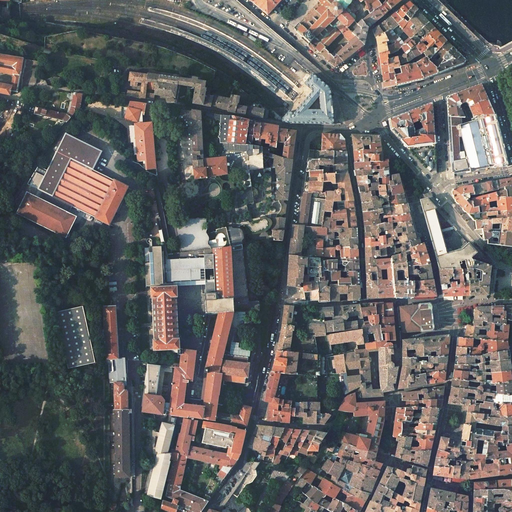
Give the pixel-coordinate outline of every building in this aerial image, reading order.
[(251,0),(251,1),(268,15),(276,5),(270,0),(251,0)] [(294,28),(296,30),(295,31),(302,37),(300,38),(301,39),(302,39),(308,44),(307,45),(314,51),(316,49),(320,53),(324,49),(332,41),(338,35),(341,32),(342,33),(354,21),(355,19),(355,16),(354,14),(356,11),(352,6),(348,8),(347,7),(350,4),(351,2),(351,1),(351,0),(317,0),(319,2),(318,3),(317,3),(317,4),(313,8),(313,9),(308,14),(307,14),(304,19),(306,20),(301,25),(299,23),(294,28)] [(378,2),(376,0),(363,0),(364,0),(366,6),(365,7),(365,10),(368,10),(370,14),(377,8),(381,5),(378,2)] [(388,0),(390,2),(387,4),(391,9),(401,0),(388,0)] [(383,15),(391,9),(387,4),(385,1),(381,5),(377,8),(383,16),(383,15)] [(403,17),(407,13),(413,6),(409,2),(396,12),(401,19),(403,17)] [(407,13),(403,17),(408,21),(417,11),(413,7),(413,6),(407,13)] [(367,28),(383,16),(377,8),(370,14),(367,16),(362,21),(367,28)] [(398,51),(401,48),(405,45),(409,41),(428,23),(417,11),(408,21),(403,17),(401,19),(397,23),(391,16),(385,21),(390,28),(383,33),(388,42),(389,41),(393,40),(395,44),(391,45),(389,46),(387,47),(388,53),(389,55),(398,51)] [(401,19),(396,12),(391,16),(397,23),(401,19)] [(354,21),(342,33),(351,43),(356,38),(352,34),(359,27),(357,25),(358,24),(354,21)] [(359,27),(352,34),(356,38),(363,46),(364,45),(367,28),(362,21),(358,24),(357,25),(359,27)] [(378,26),(382,33),(383,33),(390,28),(385,21),(378,26)] [(409,41),(416,46),(434,29),(428,23),(409,41)] [(376,38),(382,33),(378,26),(373,31),(376,38)] [(430,46),(434,41),(440,35),(434,29),(416,46),(423,53),(427,49),(430,46)] [(247,71),(273,91),(277,88),(266,78),(253,68),(232,55),(213,45),(196,37),(185,32),(183,37),(197,43),(211,49),(229,58),(247,71)] [(376,39),(379,54),(388,53),(387,47),(387,44),(386,43),(388,42),(383,33),(382,33),(376,38),(376,39)] [(338,35),(332,41),(337,46),(342,42),(342,39),(338,35)] [(446,42),(440,35),(434,41),(430,46),(427,49),(423,53),(426,57),(429,61),(446,42)] [(343,61),(363,46),(356,38),(351,43),(344,48),(337,55),(337,56),(343,61)] [(407,54),(416,46),(409,41),(405,45),(401,48),(405,54),(407,56),(407,54)] [(444,56),(452,48),(451,47),(446,42),(429,61),(436,69),(443,61),(444,56)] [(341,45),(334,51),(337,55),(344,48),(341,45)] [(407,54),(407,56),(410,60),(414,57),(423,53),(416,46),(407,54)] [(462,65),(464,64),(465,61),(453,49),(452,48),(444,56),(443,61),(436,69),(438,74),(462,65)] [(320,53),(329,62),(334,58),(330,55),(324,49),(320,53)] [(379,54),(380,65),(387,64),(387,60),(388,60),(387,55),(389,55),(388,53),(379,54)] [(18,58),(9,57),(0,54),(0,93),(10,95),(10,94),(11,91),(17,92),(23,59),(18,58)] [(399,65),(407,62),(410,60),(407,56),(405,54),(403,55),(402,55),(397,56),(397,58),(399,65)] [(335,67),(343,61),(337,56),(334,58),(329,62),(335,67)] [(415,64),(423,80),(437,75),(438,74),(436,69),(429,61),(426,57),(415,64)] [(380,65),(382,75),(393,73),(393,72),(392,70),(400,68),(399,67),(399,65),(397,58),(388,60),(387,60),(387,64),(380,65)] [(395,80),(396,86),(411,82),(423,80),(415,64),(399,67),(400,68),(400,70),(401,73),(394,76),(395,80)] [(156,89),(157,83),(158,83),(160,76),(147,74),(130,72),(129,81),(131,81),(137,82),(141,83),(147,84),(147,88),(155,89),(156,89)] [(382,75),(383,82),(395,80),(394,76),(393,73),(382,75)] [(330,89),(312,75),(304,84),(313,91),(306,99),(293,115),(289,111),(283,118),(272,108),(269,112),(267,119),(291,123),(322,124),(333,125),(332,114),(333,114),(332,107),(332,105),(331,100),(330,89)] [(157,83),(156,89),(155,89),(154,94),(154,95),(155,95),(174,98),(174,99),(175,99),(177,84),(184,86),(195,88),(192,104),(203,105),(204,98),(206,89),(204,88),(205,84),(205,82),(197,81),(197,79),(197,78),(193,78),(192,78),(192,80),(178,78),(177,78),(160,76),(158,83),(157,83)] [(385,88),(396,86),(395,80),(383,82),(384,89),(385,88)] [(179,101),(182,102),(184,86),(177,84),(175,99),(177,100),(179,101)] [(456,94),(460,104),(464,103),(467,104),(468,107),(487,100),(480,85),(479,85),(457,93),(456,94)] [(148,93),(146,93),(141,92),(127,90),(127,96),(132,96),(132,97),(140,98),(141,98),(142,98),(154,100),(155,95),(154,95),(154,94),(148,93)] [(67,115),(39,108),(37,115),(66,122),(67,122),(71,118),(71,117),(73,115),(74,113),(76,112),(78,110),(80,107),(80,106),(82,95),(74,93),(70,106),(67,115)] [(446,99),(448,117),(463,118),(459,107),(460,104),(456,94),(446,97),(446,99)] [(203,105),(211,107),(211,105),(212,96),(209,95),(208,98),(204,98),(203,105)] [(230,99),(213,96),(212,96),(211,105),(218,108),(221,109),(227,110),(230,99)] [(238,97),(231,96),(230,99),(227,110),(227,111),(235,113),(237,106),(239,98),(239,97),(238,97)] [(468,107),(473,117),(493,113),(487,100),(468,107)] [(146,104),(130,101),(125,119),(137,122),(139,114),(144,115),(152,117),(151,105),(146,104)] [(409,111),(407,112),(411,124),(412,124),(420,121),(422,126),(433,123),(432,104),(432,103),(431,103),(430,103),(409,111)] [(459,107),(463,118),(467,118),(464,109),(462,110),(460,104),(459,107)] [(247,107),(237,106),(235,113),(245,115),(247,107)] [(203,160),(200,112),(192,110),(171,107),(170,110),(180,112),(180,115),(178,116),(179,125),(179,126),(180,126),(182,126),(182,130),(184,130),(184,133),(183,135),(182,136),(181,138),(181,140),(181,142),(182,148),(183,153),(185,158),(184,160),(183,161),(182,161),(184,180),(195,179),(206,177),(207,181),(208,181),(209,202),(209,201),(210,200),(212,199),(213,199),(215,200),(216,201),(217,202),(217,203),(219,206),(222,208),(223,209),(225,209),(227,209),(228,209),(229,209),(230,208),(232,205),(233,203),(232,199),(231,195),(232,193),(232,188),(230,188),(229,181),(228,181),(226,180),(225,180),(223,178),(223,176),(223,175),(227,174),(225,157),(203,160)] [(263,110),(247,107),(245,115),(262,118),(263,110)] [(390,130),(409,129),(413,128),(413,127),(412,124),(411,124),(407,112),(390,119),(389,119),(388,119),(388,120),(390,130)] [(220,122),(222,122),(222,115),(219,114),(212,114),(207,113),(208,113),(208,116),(209,117),(209,120),(210,120),(212,121),(214,122),(216,121),(217,121),(220,122)] [(448,119),(450,153),(450,162),(451,162),(452,172),(453,172),(454,174),(492,167),(495,166),(495,165),(499,165),(500,165),(501,165),(504,163),(505,163),(493,114),(493,113),(473,117),(470,118),(467,118),(463,118),(448,117),(448,119)] [(222,122),(224,144),(226,144),(226,147),(240,148),(242,148),(244,146),(244,144),(245,142),(244,142),(245,137),(246,134),(246,131),(248,121),(229,116),(222,115),(222,122)] [(247,143),(251,144),(252,137),(254,122),(248,121),(246,131),(249,132),(249,134),(246,134),(245,137),(248,138),(247,143)] [(278,129),(278,127),(260,123),(258,145),(260,145),(261,139),(266,139),(265,143),(269,144),(269,146),(276,148),(277,142),(278,129)] [(420,136),(434,136),(433,123),(422,126),(423,129),(418,131),(420,136)] [(400,141),(411,139),(420,137),(420,136),(418,131),(414,132),(414,127),(413,127),(413,128),(409,129),(390,130),(400,141)] [(296,131),(278,129),(277,142),(280,142),(284,143),(283,157),(282,158),(292,160),(293,150),(294,150),(295,141),(296,131)] [(47,170),(38,166),(37,168),(34,171),(26,183),(41,191),(72,207),(86,214),(85,217),(89,219),(91,216),(92,216),(109,225),(128,187),(93,170),(102,151),(65,133),(47,170)] [(153,133),(139,134),(141,152),(142,155),(143,155),(143,157),(149,156),(149,158),(155,157),(153,133)] [(323,151),(346,152),(344,140),(340,135),(322,134),(322,136),(321,151),(323,151)] [(353,150),(362,151),(363,151),(362,145),(360,135),(352,135),(351,135),(353,150)] [(362,145),(369,144),(369,143),(380,144),(379,137),(379,136),(378,136),(362,136),(360,135),(362,145)] [(411,139),(400,141),(407,147),(435,144),(434,136),(420,136),(420,137),(411,139)] [(212,146),(213,149),(213,150),(214,150),(215,152),(216,153),(217,153),(219,153),(220,153),(222,152),(222,151),(223,149),(223,147),(222,147),(221,147),(220,143),(219,143),(218,142),(217,141),(216,140),(215,140),(213,141),(213,142),(212,144),(212,146)] [(363,155),(381,155),(380,144),(369,143),(369,144),(370,149),(370,151),(367,151),(363,151),(362,151),(363,155)] [(435,144),(407,147),(432,175),(433,174),(436,173),(435,144)] [(269,149),(268,148),(262,147),(258,146),(247,145),(248,156),(249,156),(249,170),(251,179),(252,179),(254,176),(258,177),(261,176),(264,173),(263,169),(263,167),(263,155),(262,152),(270,154),(269,153),(269,152),(269,150),(269,149)] [(353,150),(354,162),(363,162),(363,155),(362,151),(353,150)] [(306,168),(306,172),(309,171),(322,170),(323,176),(328,176),(329,169),(333,169),(333,175),(347,174),(346,152),(323,151),(324,159),(314,159),(308,159),(307,162),(307,163),(307,168),(306,168)] [(291,167),(292,160),(282,158),(270,154),(269,157),(273,158),(274,158),(273,167),(275,167),(276,174),(278,174),(278,179),(277,179),(277,181),(278,181),(278,185),(277,185),(277,187),(278,187),(278,191),(277,191),(276,199),(287,200),(291,167)] [(363,155),(363,162),(368,162),(368,158),(369,158),(370,158),(370,157),(371,157),(371,161),(369,161),(369,162),(370,162),(382,163),(381,155),(363,155)] [(370,162),(370,170),(372,169),(373,169),(374,169),(374,170),(375,171),(388,169),(387,161),(382,163),(370,162)] [(375,172),(374,172),(378,172),(378,173),(378,174),(377,174),(377,176),(377,178),(389,177),(389,176),(388,169),(375,171),(375,172)] [(350,187),(347,174),(333,175),(328,176),(323,176),(322,170),(309,171),(309,177),(318,177),(319,182),(315,182),(309,182),(305,182),(304,187),(303,193),(308,193),(322,194),(322,191),(322,186),(323,186),(322,186),(322,182),(329,182),(331,185),(337,184),(338,189),(337,191),(336,190),(335,190),(334,190),(334,191),(334,192),(329,192),(326,193),(323,194),(325,202),(332,202),(353,201),(350,187)] [(377,178),(377,183),(379,183),(380,186),(385,186),(390,185),(392,185),(400,184),(398,175),(392,176),(392,178),(389,178),(389,177),(377,178)] [(356,177),(358,185),(368,184),(370,184),(377,183),(377,178),(377,176),(372,176),(371,176),(372,181),(369,182),(369,180),(367,180),(366,176),(356,177)] [(504,188),(504,189),(504,191),(511,188),(511,178),(509,179),(496,181),(497,189),(504,188)] [(473,195),(497,189),(496,181),(472,186),(473,195)] [(244,188),(247,204),(251,203),(251,204),(252,204),(253,204),(254,204),(254,203),(254,202),(255,202),(256,201),(256,200),(255,199),(255,198),(256,197),(257,196),(258,195),(258,194),(258,193),(258,192),(257,190),(257,189),(255,188),(254,187),(253,187),(253,184),(252,183),(251,182),(252,187),(244,188)] [(358,185),(359,193),(378,190),(378,186),(380,186),(379,183),(377,183),(370,184),(371,188),(370,188),(369,188),(368,188),(368,184),(358,185)] [(331,185),(332,191),(329,191),(329,192),(334,192),(334,191),(334,190),(335,190),(336,190),(337,191),(338,189),(337,184),(331,185)] [(378,190),(379,198),(387,197),(388,197),(388,193),(388,192),(391,192),(391,193),(391,196),(403,194),(400,184),(392,185),(390,185),(390,187),(388,187),(387,189),(387,191),(386,191),(385,186),(380,186),(378,186),(378,190)] [(472,186),(452,189),(453,198),(467,214),(478,213),(477,208),(477,207),(472,209),(472,201),(469,202),(468,199),(469,198),(469,197),(469,196),(473,195),(472,186)] [(497,198),(511,197),(511,188),(504,191),(496,193),(497,198)] [(68,214),(72,207),(41,191),(37,198),(68,214)] [(359,193),(361,203),(377,201),(377,199),(376,198),(376,197),(375,197),(374,191),(359,193)] [(26,193),(17,212),(65,236),(67,236),(68,235),(68,234),(68,233),(68,232),(67,229),(68,227),(66,220),(68,214),(37,198),(26,193)] [(301,210),(299,226),(309,227),(316,228),(322,228),(327,228),(329,228),(329,219),(322,218),(323,213),(330,213),(330,211),(331,206),(332,202),(325,202),(323,194),(322,194),(308,193),(303,193),(301,210)] [(477,207),(477,208),(480,208),(480,213),(488,212),(490,212),(511,210),(511,197),(497,198),(496,193),(471,199),(472,201),(472,209),(477,207)] [(389,205),(389,207),(406,204),(403,194),(391,196),(388,197),(387,197),(387,198),(389,198),(390,200),(391,200),(392,200),(393,201),(388,202),(389,205)] [(361,203),(362,212),(373,211),(381,209),(382,209),(389,207),(389,205),(381,207),(380,205),(382,204),(382,203),(388,202),(387,198),(387,197),(379,198),(379,200),(377,201),(361,203)] [(447,254),(442,236),(439,227),(435,209),(436,208),(427,198),(420,200),(423,212),(424,212),(439,268),(439,269),(451,270),(462,269),(467,269),(472,268),(473,260),(471,258),(477,253),(468,243),(468,244),(467,245),(466,244),(462,247),(463,248),(462,249),(447,254)] [(330,213),(329,219),(329,228),(328,229),(357,228),(353,201),(332,202),(331,206),(333,205),(335,205),(335,210),(333,210),(330,211),(330,213)] [(391,215),(408,213),(406,204),(389,207),(382,209),(382,213),(383,217),(391,215)] [(362,212),(364,226),(383,223),(383,217),(380,217),(377,217),(377,216),(378,216),(378,215),(377,215),(377,214),(382,213),(382,209),(381,209),(373,211),(362,212)] [(473,220),(474,220),(473,221),(475,221),(483,220),(500,219),(511,217),(511,210),(490,212),(488,212),(480,213),(478,213),(467,214),(473,220)] [(383,217),(383,223),(386,223),(386,218),(391,217),(391,218),(387,219),(388,223),(391,223),(397,223),(411,222),(408,213),(391,215),(383,217)] [(75,217),(68,214),(66,220),(68,227),(67,229),(68,232),(75,217)] [(248,223),(246,224),(248,232),(254,232),(259,231),(264,230),(269,227),(272,225),(272,221),(270,219),(268,219),(267,218),(265,217),(261,218),(259,218),(259,220),(255,221),(251,222),(249,223),(248,223)] [(284,231),(285,218),(280,217),(276,217),(271,218),(272,221),(272,225),(272,229),(272,231),(284,231)] [(511,217),(500,219),(500,223),(499,230),(499,232),(511,232),(511,217)] [(172,254),(210,249),(206,234),(203,218),(166,223),(172,254)] [(500,219),(483,220),(484,222),(484,226),(481,229),(482,232),(499,232),(499,230),(491,229),(492,224),(500,223),(500,219)] [(483,220),(473,221),(474,229),(475,229),(476,229),(481,229),(484,226),(482,226),(481,223),(484,222),(483,220)] [(396,230),(412,227),(412,226),(411,222),(397,223),(397,226),(396,226),(396,227),(392,227),(391,223),(388,223),(386,223),(383,223),(384,231),(384,232),(396,230)] [(364,226),(364,239),(378,238),(377,234),(378,234),(379,234),(380,233),(380,231),(384,231),(383,223),(364,226)] [(292,225),(289,253),(305,255),(306,256),(307,253),(305,253),(300,253),(301,246),(302,239),(303,232),(309,232),(309,227),(299,226),(292,225)] [(242,245),(240,226),(234,227),(226,229),(226,227),(216,229),(216,231),(206,234),(210,249),(213,249),(231,247),(242,245)] [(384,236),(385,241),(386,240),(397,237),(396,233),(402,232),(402,236),(414,233),(412,227),(396,230),(384,232),(384,236)] [(328,229),(329,228),(327,228),(326,235),(328,235),(328,240),(332,240),(340,239),(357,237),(357,228),(328,229)] [(475,230),(484,241),(482,232),(481,229),(476,229),(475,229),(475,230)] [(274,240),(282,241),(284,231),(272,231),(272,235),(272,237),(272,240),(274,240)] [(482,232),(484,241),(488,241),(487,244),(497,245),(511,247),(511,244),(511,232),(499,232),(482,232)] [(402,236),(399,237),(397,237),(386,240),(386,245),(386,247),(394,245),(401,243),(416,239),(414,233),(402,236)] [(376,246),(386,245),(386,240),(385,241),(384,236),(378,238),(364,239),(365,248),(376,246)] [(340,247),(352,247),(354,249),(357,250),(357,237),(340,239),(340,245),(339,246),(340,246),(340,247)] [(386,247),(386,256),(387,256),(387,255),(396,253),(403,250),(404,253),(410,251),(409,248),(420,244),(418,238),(416,239),(401,243),(402,247),(400,248),(401,249),(395,250),(394,245),(386,247)] [(307,253),(306,256),(307,256),(316,256),(316,242),(308,240),(307,246),(307,253)] [(322,249),(322,256),(326,257),(328,257),(331,257),(335,256),(335,255),(334,250),(336,249),(335,247),(336,246),(332,247),(332,240),(328,240),(327,240),(326,248),(325,248),(325,249),(322,249)] [(406,263),(407,267),(413,267),(419,266),(430,264),(423,243),(420,244),(409,248),(410,251),(404,253),(405,253),(404,253),(405,255),(409,254),(412,261),(406,263)] [(205,269),(214,268),(215,282),(205,283),(206,293),(205,293),(206,313),(211,313),(222,312),(234,311),(233,303),(240,303),(249,302),(248,299),(248,298),(243,249),(242,245),(231,247),(213,249),(213,253),(204,254),(205,269)] [(386,256),(386,247),(386,245),(376,246),(365,248),(365,258),(372,257),(376,257),(386,256)] [(152,252),(149,252),(149,263),(145,263),(146,286),(151,286),(151,288),(163,287),(162,259),(161,246),(152,247),(152,252)] [(335,256),(331,257),(334,259),(341,259),(358,259),(358,254),(357,250),(354,249),(352,247),(340,247),(339,250),(340,256),(338,256),(335,256)] [(406,258),(405,255),(404,253),(391,257),(391,259),(396,297),(413,297),(414,289),(414,284),(414,281),(408,282),(408,275),(407,267),(406,263),(406,258)] [(163,287),(177,286),(205,283),(205,269),(204,254),(162,259),(163,287)] [(289,255),(287,286),(299,287),(299,282),(302,282),(302,275),(303,267),(309,267),(308,258),(297,257),(297,256),(289,255)] [(378,298),(376,260),(373,260),(372,257),(365,258),(367,298),(378,298)] [(312,295),(312,299),(318,299),(319,281),(320,281),(318,260),(308,258),(309,267),(309,276),(316,275),(315,277),(315,281),(311,282),(311,291),(312,295)] [(391,297),(396,297),(391,259),(387,259),(376,260),(378,298),(391,297)] [(358,261),(336,260),(328,260),(323,261),(323,270),(328,270),(328,271),(330,271),(340,271),(346,271),(359,271),(358,261)] [(475,295),(487,295),(490,266),(473,260),(472,268),(472,274),(473,283),(475,295)] [(407,267),(408,275),(414,274),(419,274),(431,272),(430,264),(419,266),(420,272),(418,272),(418,271),(416,270),(414,271),(413,267),(407,267)] [(439,268),(438,268),(440,277),(441,285),(450,284),(449,280),(450,279),(451,278),(450,277),(453,277),(451,270),(439,269),(439,268)] [(454,279),(450,279),(449,280),(450,284),(441,285),(443,296),(464,296),(463,282),(462,277),(462,269),(451,270),(453,277),(454,279)] [(330,271),(331,281),(333,281),(338,282),(337,285),(359,285),(359,271),(346,271),(347,279),(344,279),(342,278),(340,278),(340,271),(330,271)] [(408,275),(408,282),(414,281),(433,280),(431,272),(419,274),(419,276),(421,277),(419,278),(414,278),(414,274),(408,275)] [(414,289),(413,297),(430,296),(435,296),(436,296),(433,280),(414,281),(414,284),(417,284),(418,283),(418,289),(414,289)] [(318,299),(318,302),(319,302),(327,301),(329,301),(329,287),(326,287),(328,281),(325,281),(320,281),(319,281),(318,299)] [(329,287),(329,301),(339,301),(347,301),(352,300),(360,300),(359,285),(337,285),(333,284),(333,281),(331,281),(329,281),(329,287)] [(309,282),(303,283),(303,288),(303,292),(311,291),(311,282),(309,282)] [(163,287),(151,288),(151,298),(152,298),(153,311),(153,315),(153,327),(154,340),(153,340),(154,350),(171,349),(179,349),(179,347),(179,339),(178,339),(176,297),(177,297),(177,286),(163,287)] [(312,299),(312,295),(311,291),(303,292),(304,296),(305,300),(312,299)] [(363,322),(364,327),(368,327),(372,327),(371,326),(377,325),(377,318),(377,316),(375,303),(359,304),(362,317),(368,316),(369,321),(363,322)] [(375,303),(377,316),(379,316),(380,318),(393,317),(392,303),(382,303),(375,303)] [(418,305),(400,307),(402,333),(421,331),(422,331),(434,330),(433,329),(431,304),(431,303),(419,304),(418,304),(418,305)] [(333,321),(324,322),(325,329),(325,333),(354,328),(361,328),(364,327),(363,322),(362,317),(359,304),(359,305),(352,305),(332,306),(332,307),(332,316),(333,321)] [(284,305),(282,324),(291,326),(293,306),(284,305)] [(505,311),(505,320),(511,321),(511,318),(511,305),(503,306),(503,311),(505,311)] [(118,359),(115,306),(110,307),(104,307),(105,330),(103,331),(103,336),(106,336),(107,359),(111,359),(115,359),(118,359)] [(503,306),(492,307),(490,314),(491,314),(496,315),(500,315),(500,317),(501,318),(500,319),(505,320),(505,311),(503,311),(503,306)] [(60,312),(56,312),(66,368),(94,362),(82,307),(70,309),(60,312)] [(323,312),(324,317),(332,316),(332,307),(319,308),(318,308),(319,312),(323,312)] [(486,307),(476,307),(474,309),(473,326),(484,328),(485,322),(511,325),(511,321),(505,320),(500,319),(497,319),(491,318),(491,314),(490,314),(492,307),(486,307)] [(224,350),(234,311),(222,312),(218,316),(206,367),(205,367),(204,372),(208,373),(208,372),(211,358),(222,360),(247,363),(248,357),(249,353),(224,350)] [(381,323),(379,326),(380,326),(381,326),(394,325),(393,317),(380,318),(381,319),(381,323)] [(472,339),(480,340),(507,342),(507,338),(510,339),(511,325),(485,322),(484,328),(473,326),(467,325),(464,338),(472,339)] [(281,329),(276,351),(276,352),(276,351),(290,352),(290,350),(289,350),(292,330),(293,330),(294,327),(291,326),(282,324),(281,329)] [(368,327),(364,327),(361,328),(361,330),(365,343),(368,343),(373,342),(375,342),(382,341),(382,340),(382,336),(381,334),(380,326),(379,326),(377,325),(371,326),(372,327),(368,327)] [(382,340),(382,341),(385,341),(389,340),(395,340),(394,325),(381,326),(380,326),(381,334),(384,334),(385,339),(382,340)] [(309,327),(308,332),(315,333),(321,333),(320,336),(325,335),(325,333),(325,329),(309,327)] [(327,335),(330,344),(331,344),(356,341),(357,345),(365,344),(365,343),(361,330),(356,331),(327,335)] [(434,337),(421,338),(423,357),(428,356),(430,356),(429,352),(436,351),(436,356),(447,356),(448,343),(448,342),(448,341),(449,336),(448,335),(434,337)] [(464,338),(457,337),(456,347),(468,348),(468,352),(468,354),(468,356),(473,356),(488,353),(508,350),(507,342),(480,340),(480,345),(479,345),(478,346),(478,347),(472,346),(472,339),(464,338)] [(412,339),(402,340),(402,346),(402,347),(402,358),(418,357),(423,357),(421,338),(412,339)] [(365,344),(366,349),(367,349),(375,348),(378,347),(392,347),(394,347),(394,348),(396,348),(395,340),(389,340),(390,343),(386,343),(385,341),(382,341),(375,342),(373,342),(368,343),(365,343),(365,344)] [(378,347),(379,366),(390,362),(390,354),(392,354),(392,347),(378,347)] [(468,348),(456,347),(455,356),(468,356),(468,354),(467,354),(466,353),(465,353),(465,351),(468,352),(468,348)] [(245,383),(245,377),(208,372),(208,373),(204,400),(201,400),(190,398),(187,398),(189,381),(192,381),(196,351),(192,351),(182,349),(179,349),(171,349),(172,353),(178,352),(178,354),(181,354),(180,368),(175,367),(173,383),(173,384),(170,403),(164,402),(163,414),(165,415),(167,410),(169,411),(171,415),(177,416),(184,417),(188,418),(188,416),(202,419),(203,419),(211,420),(214,421),(223,422),(231,423),(246,427),(251,407),(241,405),(240,415),(233,414),(233,415),(223,413),(216,412),(216,409),(217,404),(224,405),(226,385),(223,384),(224,381),(238,382),(245,383)] [(346,377),(348,387),(348,392),(353,389),(358,386),(358,392),(358,393),(359,394),(359,397),(360,397),(362,397),(368,397),(374,396),(383,396),(382,394),(382,392),(381,389),(371,390),(370,384),(365,386),(364,384),(370,382),(369,370),(369,362),(370,361),(370,358),(368,358),(367,349),(366,349),(358,350),(354,350),(354,352),(343,354),(345,370),(346,369),(359,368),(360,375),(347,377),(346,377)] [(468,356),(455,356),(455,364),(469,364),(474,364),(474,359),(475,358),(477,360),(479,360),(480,363),(484,362),(483,359),(486,358),(487,356),(489,356),(489,361),(509,359),(508,350),(488,353),(473,356),(468,356)] [(272,372),(280,373),(289,374),(295,374),(295,373),(298,353),(290,352),(276,351),(276,352),(272,372)] [(334,356),(337,374),(345,373),(345,370),(343,354),(334,356)] [(418,357),(402,358),(402,366),(414,365),(430,364),(446,364),(447,356),(436,356),(430,356),(428,356),(428,362),(426,363),(425,361),(424,361),(422,360),(420,361),(418,361),(418,357)] [(125,358),(118,359),(115,359),(116,371),(109,373),(111,383),(126,382),(125,358)] [(222,360),(211,358),(208,372),(245,377),(247,377),(249,363),(247,363),(222,360)] [(490,372),(510,370),(509,359),(489,361),(484,362),(485,372),(490,372)] [(380,380),(381,389),(382,392),(389,391),(390,391),(391,390),(393,390),(391,382),(393,382),(398,366),(393,366),(393,364),(391,362),(390,362),(379,366),(380,380)] [(476,373),(477,372),(485,372),(484,362),(480,363),(478,363),(475,364),(474,364),(469,364),(455,364),(454,364),(454,370),(468,372),(475,373),(476,373)] [(158,392),(161,366),(147,364),(145,381),(143,394),(145,394),(144,396),(144,401),(143,404),(142,410),(144,412),(147,412),(153,413),(157,414),(163,414),(164,402),(164,400),(161,396),(157,396),(156,396),(156,391),(158,392)] [(420,374),(420,371),(426,371),(426,373),(429,373),(429,372),(437,372),(445,372),(446,364),(430,364),(414,365),(414,368),(415,375),(416,375),(418,374),(420,374)] [(414,365),(402,366),(400,377),(398,389),(408,387),(408,381),(415,380),(415,375),(409,375),(410,369),(414,368),(414,365)] [(468,372),(454,370),(453,374),(452,378),(465,381),(468,381),(474,381),(474,380),(467,379),(468,374),(472,375),(473,377),(475,377),(476,377),(476,373),(475,373),(468,372)] [(490,372),(485,372),(485,374),(491,374),(491,380),(485,380),(485,382),(493,383),(511,381),(510,375),(510,370),(490,372)] [(277,395),(274,395),(275,392),(280,373),(272,372),(271,371),(264,401),(269,402),(269,404),(267,420),(269,421),(272,421),(278,421),(280,422),(286,422),(289,422),(290,416),(290,409),(291,402),(284,401),(277,399),(278,397),(278,396),(277,396),(277,395)] [(445,372),(437,372),(429,372),(429,373),(426,373),(425,373),(426,384),(435,383),(443,381),(444,381),(445,372)] [(474,381),(480,382),(485,382),(485,380),(485,374),(485,372),(477,372),(476,373),(476,377),(475,380),(474,380),(474,381)] [(278,397),(284,398),(285,393),(289,374),(280,373),(275,392),(274,395),(277,395),(277,396),(278,396),(278,397)] [(416,375),(415,375),(415,380),(408,381),(408,387),(426,384),(425,373),(420,374),(418,374),(418,377),(416,377),(416,375)] [(451,387),(457,388),(460,389),(461,389),(475,391),(489,393),(493,393),(506,395),(511,394),(511,388),(511,381),(493,383),(485,382),(480,382),(480,384),(480,387),(478,386),(476,388),(467,387),(468,382),(468,381),(465,381),(456,379),(452,378),(451,387)] [(129,454),(132,454),(132,413),(132,409),(128,409),(128,390),(125,389),(123,382),(115,383),(115,404),(115,409),(113,409),(113,413),(115,413),(115,433),(115,445),(115,465),(114,466),(114,473),(116,473),(116,477),(118,477),(127,477),(129,477),(129,454)] [(432,387),(432,388),(424,389),(420,390),(420,391),(401,393),(401,401),(410,401),(418,401),(442,399),(443,386),(434,387),(432,387)] [(470,399),(474,400),(490,403),(495,403),(511,403),(511,394),(506,395),(493,393),(489,393),(475,391),(461,389),(460,389),(457,388),(451,387),(449,396),(470,399)] [(370,415),(369,421),(368,421),(367,423),(369,423),(366,434),(366,435),(366,436),(365,438),(358,436),(356,436),(355,435),(342,432),(340,441),(354,447),(376,452),(377,449),(383,424),(383,417),(384,402),(383,401),(355,403),(354,393),(347,396),(344,399),(342,404),(339,410),(343,411),(346,411),(353,412),(353,416),(359,416),(361,415),(367,415),(370,415)] [(448,403),(468,405),(469,404),(470,399),(449,396),(448,403)] [(418,401),(410,401),(410,407),(413,407),(418,407),(418,403),(422,403),(423,404),(424,404),(425,404),(425,408),(439,408),(439,409),(441,409),(441,403),(441,402),(442,399),(418,401)] [(474,400),(470,399),(469,404),(468,405),(467,411),(467,413),(478,414),(478,412),(479,411),(479,408),(491,409),(491,408),(492,407),(492,406),(493,406),(494,406),(495,406),(495,405),(495,403),(490,403),(474,400)] [(290,409),(290,416),(294,416),(303,417),(306,417),(306,402),(299,402),(299,408),(294,408),(294,409),(290,409)] [(306,417),(306,423),(309,424),(318,424),(320,424),(323,424),(324,424),(327,420),(329,418),(331,415),(329,414),(326,414),(325,415),(320,415),(319,402),(317,402),(306,402),(306,417)] [(491,408),(491,409),(495,410),(500,411),(500,415),(500,417),(511,416),(511,403),(495,403),(495,405),(499,406),(499,408),(499,409),(496,408),(495,408),(495,406),(494,406),(493,406),(492,406),(492,407),(491,408)] [(396,407),(392,436),(396,437),(397,435),(401,436),(401,432),(401,429),(402,423),(409,423),(410,423),(410,421),(410,420),(411,417),(412,415),(412,409),(413,407),(410,407),(402,408),(402,407),(396,407)] [(418,407),(413,407),(412,409),(421,410),(420,414),(416,413),(414,414),(414,415),(412,415),(411,417),(419,418),(418,421),(415,421),(410,420),(410,421),(410,423),(418,423),(436,424),(439,409),(439,408),(425,408),(418,407)] [(478,414),(467,413),(465,424),(470,425),(470,428),(475,429),(475,428),(476,422),(486,424),(487,417),(487,415),(483,414),(478,414)] [(511,416),(500,417),(500,418),(487,417),(486,424),(497,426),(502,426),(502,425),(511,426),(511,416)] [(175,423),(176,418),(171,417),(169,418),(168,421),(168,423),(164,422),(162,422),(161,425),(159,432),(159,434),(159,435),(158,437),(156,447),(155,447),(154,447),(153,451),(153,453),(154,454),(144,495),(147,495),(160,499),(162,494),(165,484),(166,480),(167,476),(171,461),(170,461),(170,459),(171,452),(168,453),(174,425),(175,423)] [(177,441),(189,444),(190,438),(194,439),(197,421),(184,418),(182,427),(180,433),(179,433),(177,441)] [(227,450),(240,454),(240,453),(245,431),(246,429),(237,428),(230,426),(222,425),(214,423),(203,422),(197,447),(211,450),(212,447),(227,450)] [(475,453),(481,454),(486,454),(488,445),(490,430),(475,428),(475,429),(470,428),(470,425),(465,424),(464,424),(461,441),(459,446),(469,446),(468,453),(474,453),(475,453)] [(258,425),(257,425),(248,447),(262,452),(261,455),(264,456),(265,450),(275,427),(258,425)] [(497,445),(501,445),(505,444),(511,443),(511,426),(502,425),(502,426),(501,431),(500,432),(490,430),(488,445),(497,445)] [(277,443),(278,440),(284,428),(275,427),(265,450),(264,456),(274,456),(274,450),(276,446),(277,443)] [(292,429),(284,428),(278,440),(280,441),(280,439),(282,440),(283,442),(286,442),(288,439),(292,429)] [(301,430),(292,429),(288,439),(290,439),(290,443),(286,442),(282,450),(280,450),(279,453),(288,456),(293,444),(295,441),(301,430)] [(309,430),(301,430),(295,441),(299,442),(298,443),(298,444),(299,446),(293,444),(288,456),(284,465),(291,465),(293,463),(290,462),(293,454),(296,455),(298,452),(309,430)] [(307,450),(317,431),(309,430),(298,452),(307,455),(312,455),(313,451),(307,450)] [(326,433),(317,431),(307,450),(313,451),(317,451),(319,444),(323,438),(322,438),(327,433),(326,433)] [(412,434),(401,432),(401,436),(411,437),(411,435),(416,435),(416,438),(432,441),(433,435),(418,434),(412,434)] [(411,437),(401,436),(397,435),(396,437),(396,440),(398,441),(397,446),(403,448),(408,450),(411,450),(412,451),(412,447),(409,447),(411,439),(414,440),(414,437),(411,437)] [(419,442),(419,446),(417,447),(412,447),(412,451),(417,451),(422,450),(430,450),(432,441),(416,438),(414,437),(414,440),(417,440),(417,441),(419,442)] [(458,453),(458,446),(459,446),(461,441),(440,437),(437,449),(455,453),(458,453)] [(357,455),(356,455),(374,461),(376,452),(354,447),(340,441),(339,440),(338,442),(342,444),(340,448),(341,449),(350,453),(353,454),(353,450),(359,451),(358,455),(357,454),(357,455)] [(189,444),(177,441),(176,446),(176,450),(172,449),(171,452),(170,459),(174,459),(170,476),(167,476),(166,480),(169,481),(168,484),(180,487),(181,485),(184,469),(186,457),(193,459),(196,447),(189,445),(189,444)] [(497,445),(488,445),(486,454),(485,459),(491,458),(492,460),(498,459),(511,457),(511,443),(505,444),(506,451),(504,451),(504,448),(499,448),(499,447),(497,447),(497,445)] [(468,453),(469,446),(459,446),(458,446),(458,453),(455,453),(437,449),(435,457),(451,460),(456,460),(460,460),(472,462),(473,462),(474,453),(468,453)] [(196,447),(193,459),(217,464),(219,452),(211,450),(197,447),(196,447)] [(408,450),(403,448),(402,453),(412,455),(429,458),(429,457),(430,450),(422,450),(417,451),(417,453),(415,453),(415,454),(414,454),(410,454),(411,450),(408,450)] [(378,471),(382,463),(374,461),(356,455),(353,454),(350,453),(341,449),(338,454),(337,457),(341,458),(347,460),(352,462),(359,463),(361,464),(364,465),(378,471)] [(223,465),(231,467),(238,458),(240,454),(227,450),(227,454),(219,452),(217,464),(220,465),(223,465)] [(315,456),(317,451),(313,451),(312,455),(309,460),(311,462),(314,463),(317,457),(315,456)] [(429,458),(412,455),(402,453),(401,453),(400,458),(409,461),(414,462),(420,464),(427,466),(429,457),(429,458)] [(498,459),(492,460),(493,463),(491,463),(486,464),(484,464),(485,461),(485,459),(486,454),(481,454),(475,453),(474,453),(473,462),(472,462),(473,465),(477,465),(478,468),(470,469),(469,469),(468,480),(498,475),(498,459)] [(264,456),(261,455),(259,456),(254,460),(250,466),(251,466),(229,497),(238,496),(246,484),(252,481),(257,475),(257,474),(255,468),(260,461),(260,460),(261,459),(264,459),(264,456)] [(451,460),(435,457),(434,466),(447,467),(448,465),(448,464),(447,464),(447,463),(448,462),(448,461),(452,462),(451,465),(453,465),(456,466),(456,460),(451,460)] [(498,475),(511,473),(511,457),(498,459),(498,475)] [(358,466),(359,463),(352,462),(347,460),(341,458),(339,463),(335,462),(335,464),(329,460),(323,469),(328,473),(333,476),(336,477),(336,479),(339,480),(340,478),(338,477),(343,467),(353,472),(349,485),(354,488),(368,493),(369,494),(375,479),(361,472),(357,470),(358,468),(358,467),(358,466)] [(306,469),(311,462),(309,460),(302,466),(306,469)] [(458,478),(468,480),(469,469),(470,469),(470,468),(469,468),(469,465),(473,465),(472,462),(460,460),(458,478)] [(362,468),(361,472),(375,479),(379,471),(378,471),(364,465),(361,464),(359,463),(358,466),(360,466),(360,467),(360,468),(361,468),(362,468)] [(224,477),(231,467),(223,465),(220,465),(219,468),(221,468),(218,474),(224,477)] [(325,477),(328,473),(323,469),(316,465),(311,472),(316,474),(323,478),(340,488),(345,491),(364,501),(368,493),(354,488),(354,489),(353,489),(351,488),(350,490),(350,491),(343,486),(346,483),(344,482),(339,480),(336,479),(336,477),(333,476),(331,480),(325,477)] [(407,468),(406,473),(408,474),(424,478),(425,473),(426,470),(413,466),(412,465),(411,469),(409,468),(407,468)] [(433,475),(452,477),(453,465),(451,465),(448,465),(447,467),(434,466),(433,475)] [(295,471),(301,476),(306,469),(302,466),(299,466),(295,471)] [(392,492),(404,498),(419,504),(423,487),(411,482),(396,476),(392,473),(392,467),(387,466),(379,484),(392,492)] [(411,482),(423,487),(424,478),(408,474),(406,473),(402,471),(403,471),(398,469),(395,468),(392,467),(392,473),(396,476),(411,482)] [(310,484),(316,474),(311,472),(306,469),(301,476),(306,482),(310,484)] [(300,490),(306,482),(301,476),(294,484),(300,490)] [(323,478),(317,488),(326,494),(333,498),(334,498),(340,488),(323,478)] [(496,489),(511,489),(511,479),(495,481),(496,489)] [(473,490),(496,489),(495,481),(489,481),(484,482),(473,482),(473,490)] [(287,495),(294,484),(287,482),(279,492),(287,495)] [(187,493),(179,490),(180,487),(168,484),(166,496),(167,496),(173,499),(173,501),(172,502),(171,503),(178,506),(177,508),(186,511),(200,511),(208,501),(203,499),(187,493)] [(383,494),(390,498),(392,493),(392,492),(379,484),(371,500),(387,507),(389,502),(381,499),(383,494)] [(313,486),(305,494),(308,497),(324,508),(331,511),(357,511),(340,502),(334,498),(333,498),(330,504),(329,502),(321,497),(323,497),(324,496),(326,494),(317,488),(313,486)] [(431,488),(427,507),(441,511),(451,511),(452,511),(450,511),(450,509),(452,509),(454,493),(431,488)] [(473,498),(486,499),(486,501),(493,500),(497,500),(501,500),(511,501),(511,489),(496,489),(473,490),(473,494),(473,498)] [(342,497),(340,502),(357,511),(358,511),(364,501),(345,491),(343,494),(342,497)] [(283,501),(287,495),(279,492),(275,503),(281,506),(283,501)] [(392,492),(392,493),(394,494),(393,499),(400,501),(399,503),(399,505),(404,507),(418,510),(419,504),(404,498),(392,492)] [(208,501),(210,497),(206,494),(203,493),(201,496),(204,497),(203,499),(208,501)] [(457,511),(466,511),(468,500),(468,499),(467,496),(454,493),(452,509),(458,510),(457,511)] [(308,497),(303,504),(316,511),(321,511),(324,508),(308,497)] [(396,502),(399,503),(400,501),(393,499),(390,498),(389,502),(387,507),(395,510),(401,511),(417,511),(418,510),(404,507),(404,508),(406,508),(405,511),(399,509),(399,507),(398,506),(395,505),(396,502)] [(487,511),(486,501),(486,499),(473,498),(473,511),(487,511)] [(175,511),(177,508),(178,506),(171,503),(163,500),(161,508),(171,511),(175,511)] [(394,511),(395,510),(387,507),(371,500),(365,511),(394,511)] [(493,506),(493,503),(493,500),(486,501),(487,511),(473,511),(472,511),(493,511),(493,507),(495,506),(493,506)] [(511,511),(511,501),(501,500),(497,500),(493,500),(493,503),(501,503),(500,507),(499,507),(499,509),(498,511),(500,511),(499,511),(511,511)] [(115,509),(116,504),(109,503),(108,504),(108,510),(108,511),(114,511),(115,509)]
